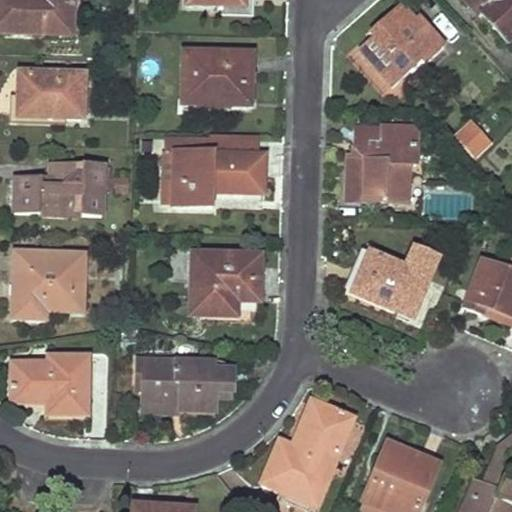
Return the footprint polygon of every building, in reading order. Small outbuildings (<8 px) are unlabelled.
[(0,0),(0,34),(44,36),(43,33),(47,32),(47,25),(70,26),(70,0),(0,0)] [(480,13),(506,43),(511,37),(511,0),(463,0),(477,15),(480,13)] [(373,38),(358,51),(391,88),(420,62),(422,65),(442,47),(416,18),(412,22),(399,7),(379,25),(369,34),(373,38)] [(69,37),(70,26),(47,25),(47,32),(43,33),(44,36),(69,37)] [(249,57),(184,56),(183,104),(248,107),(249,84),(249,57)] [(83,77),(19,75),(18,106),(17,119),(82,120),(83,77)] [(470,161),(491,150),(476,123),(455,134),(470,161)] [(347,172),(346,202),(406,204),(407,167),(415,167),(416,135),(410,131),(382,130),(353,129),(353,154),(347,154),(347,172)] [(258,137),(176,135),(175,154),(257,158),(258,137)] [(175,154),(164,153),(162,202),(173,202),(175,154)] [(263,173),(263,158),(257,158),(175,154),(173,202),(173,208),(211,209),(211,192),(241,194),(241,188),(262,189),(263,173)] [(15,192),(14,215),(101,216),(101,168),(50,166),(49,185),(39,185),(39,181),(15,181),(15,192)] [(428,278),(369,253),(358,280),(352,295),(411,319),(428,278)] [(84,257),(15,255),(15,269),(12,319),(45,321),(45,312),(82,313),(84,257)] [(258,284),(258,257),(190,256),(189,300),(199,300),(198,317),(236,318),(237,303),(257,303),(258,284)] [(511,274),(481,263),(465,309),(484,316),(487,310),(498,314),(511,318),(511,274)] [(199,300),(189,300),(189,317),(198,317),(199,300)] [(49,369),(12,367),(11,404),(46,405),(55,405),(54,416),(65,417),(75,418),(84,418),(86,362),(49,362),(49,369)] [(211,372),(212,366),(138,363),(137,385),(142,385),(142,406),(171,409),(171,405),(179,405),(179,413),(214,415),(214,403),(214,395),(231,395),(231,384),(230,373),(211,372)] [(231,395),(214,395),(214,403),(231,403),(231,395)] [(274,455),(262,484),(312,504),(333,456),(337,458),(353,419),(314,403),(293,446),(280,441),(274,455)] [(55,405),(46,405),(45,416),(54,416),(55,405)] [(171,409),(142,406),(141,415),(179,417),(179,413),(179,405),(171,405),(171,409)] [(511,440),(497,452),(483,484),(497,490),(502,479),(498,478),(509,453),(511,445),(511,440)] [(388,446),(364,500),(391,511),(416,511),(436,466),(414,457),(388,446)] [(463,507),(461,511),(511,511),(511,483),(502,479),(497,490),(483,484),(479,482),(472,500),(476,502),(472,511),(463,507)] [(475,479),(463,507),(472,511),(476,502),(472,500),(479,482),(475,479)]
